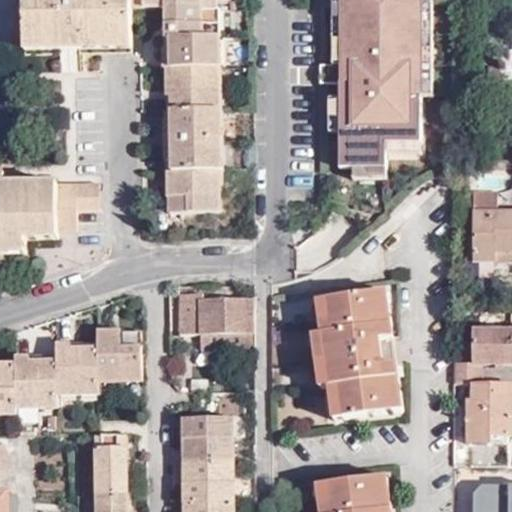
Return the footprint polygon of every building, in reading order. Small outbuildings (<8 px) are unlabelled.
[(132,3),(131,0),(24,0),(26,52),(131,50),(131,37),(132,3)] [(131,0),(132,3),(168,4),(167,37),(165,37),(164,67),(168,67),(219,67),(223,67),(223,8),(216,8),(216,0),(218,0),(131,0)] [(335,0),(335,65),(344,65),(344,0),(335,0)] [(343,133),(343,169),(356,169),(390,169),(390,155),(390,144),(423,144),(424,97),(423,0),(344,0),(344,65),(343,84),(343,99),(343,133)] [(435,0),(423,0),(424,97),(435,97),(435,0)] [(323,84),(343,84),(344,65),(335,65),(323,66),(323,84)] [(219,109),(219,67),(168,67),(168,109),(219,109)] [(332,133),(343,133),(343,99),(333,99),(332,133)] [(165,109),(166,141),(223,140),(223,109),(219,109),(168,109),(165,109)] [(166,141),(166,173),(168,173),(221,173),(223,173),(223,140),(166,141)] [(423,144),(390,144),(390,155),(424,155),(423,144)] [(390,169),(356,169),(356,180),(390,181),(390,169)] [(5,173),(0,173),(0,254),(11,255),(11,245),(27,245),(28,240),(58,239),(57,233),(58,231),(58,211),(58,185),(6,185),(5,173)] [(221,173),(168,173),(170,212),(221,212),(221,173)] [(66,185),(58,185),(58,211),(78,211),(103,211),(103,185),(66,185)] [(474,262),(498,263),(498,254),(511,253),(511,213),(498,214),(498,194),(474,194),(474,262)] [(58,231),(57,233),(77,233),(78,222),(78,211),(58,211),(58,231)] [(27,255),(27,245),(11,245),(11,255),(27,255)] [(511,253),(498,254),(498,263),(511,262),(511,253)] [(182,335),(202,334),(253,335),(254,301),(204,301),(204,294),(181,295),(182,335)] [(389,294),(329,301),(331,320),(324,321),(326,336),(332,386),(340,385),(346,420),(404,412),(400,378),(391,380),(390,367),(394,367),(390,340),(386,340),(385,329),(393,328),(389,294)] [(331,320),(329,301),(321,303),(324,321),(331,320)] [(400,378),(393,328),(385,329),(386,340),(390,340),(394,367),(390,367),(391,380),(400,378)] [(142,333),(99,332),(100,344),(100,382),(142,382),(142,333)] [(473,344),(511,343),(511,332),(473,332),(473,344)] [(253,335),(202,334),(201,351),(253,351),(253,335)] [(332,386),(326,336),(317,338),(323,387),(332,386)] [(500,364),(511,364),(511,343),(473,344),(473,365),(454,365),(454,387),(473,386),(480,386),(480,366),(500,366),(500,364)] [(57,344),(57,358),(58,394),(101,394),(100,382),(100,344),(57,344)] [(17,365),(17,408),(58,408),(58,394),(57,358),(17,358),(17,365)] [(0,415),(17,415),(17,408),(17,365),(0,365),(0,415)] [(340,385),(332,386),(336,421),(346,420),(340,385)] [(468,444),(491,445),(491,437),(511,437),(511,427),(511,386),(480,386),(473,386),(473,402),(468,403),(468,444)] [(185,462),(234,462),(233,419),(185,420),(185,462)] [(126,435),(101,435),(98,435),(99,496),(127,496),(126,435)] [(234,503),(234,462),(185,462),(185,504),(234,503)] [(391,511),(387,478),(327,486),(330,505),(322,506),(322,511),(391,511)] [(330,505),(327,486),(319,487),(322,506),(330,505)] [(0,511),(17,511),(18,492),(0,491),(0,511)] [(127,511),(127,496),(99,496),(99,511),(127,511)] [(234,511),(234,503),(185,504),(184,511),(234,511)]
